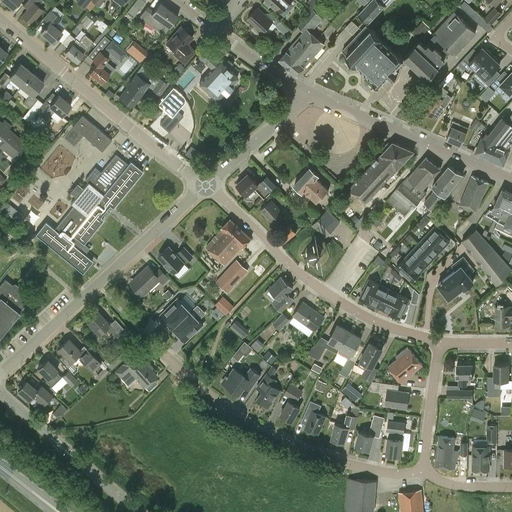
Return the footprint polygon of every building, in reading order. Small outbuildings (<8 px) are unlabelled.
[(1,0),(12,9),(18,0),(1,0)] [(30,0),(33,2),(21,16),(30,24),(42,10),(38,6),(43,0),(42,0),(30,0)] [(86,8),(92,0),(76,0),(75,2),(84,8),(85,7),(86,8)] [(103,0),(92,0),(86,8),(90,11),(95,4),(99,6),(103,0)] [(112,0),(110,3),(116,8),(120,3),(120,4),(122,0),(124,0),(128,3),(130,0),(112,0)] [(138,0),(135,0),(129,9),(135,14),(143,4),(138,0)] [(297,0),(265,0),(266,0),(271,5),(280,13),(281,13),(284,16),(298,1),(297,0)] [(321,0),(310,0),(308,3),(311,5),(308,8),(311,11),(321,0)] [(370,0),(358,15),(368,24),(385,5),(384,5),(388,0),(370,0)] [(461,4),(458,2),(454,5),(459,10),(462,7),(489,32),(493,27),(491,25),(484,19),(485,19),(469,4),(465,0),(461,4)] [(159,2),(153,10),(147,5),(139,16),(164,34),(169,27),(178,15),(159,2)] [(298,27),(303,32),(287,50),(279,59),(286,66),(289,63),(290,64),(294,58),(293,57),(302,47),(305,50),(308,46),(309,47),(317,38),(310,32),(323,18),(319,14),(321,12),(315,7),(298,27)] [(496,7),(485,19),(484,19),(491,25),(502,13),(496,7)] [(272,13),(267,17),(257,8),(247,19),(262,33),(272,22),(276,26),(281,21),(272,13)] [(42,19),(48,23),(40,32),(52,42),(58,36),(63,40),(62,42),(62,43),(70,34),(63,29),(61,31),(55,27),(62,18),(51,9),(42,19)] [(110,27),(100,18),(99,20),(89,11),(86,15),(94,22),(98,26),(96,28),(101,32),(97,37),(100,40),(105,34),(110,27)] [(419,40),(415,44),(404,56),(405,57),(412,64),(428,78),(439,66),(438,66),(445,59),(444,58),(451,51),(454,54),(475,32),(454,11),(433,34),(434,35),(429,41),(430,42),(426,47),(421,42),(419,40)] [(77,25),(72,31),(75,33),(78,29),(80,30),(83,26),(85,27),(91,19),(87,16),(82,23),(80,21),(77,25)] [(346,45),(342,50),(346,55),(345,54),(345,55),(356,65),(357,65),(361,68),(363,70),(365,72),(369,76),(372,79),(371,80),(378,86),(379,85),(379,84),(388,75),(391,78),(398,71),(397,70),(397,71),(396,70),(398,68),(396,66),(403,59),(404,58),(397,52),(382,38),(371,27),(370,28),(366,24),(362,28),(355,36),(346,45)] [(186,44),(192,37),(189,34),(190,32),(186,29),(184,30),(181,27),(166,43),(175,51),(173,53),(184,63),(195,51),(190,46),(189,47),(186,44)] [(70,34),(62,43),(68,47),(64,52),(76,62),(83,54),(93,41),(84,34),(79,41),(70,34)] [(324,44),(317,38),(309,47),(308,46),(305,50),(302,47),(293,57),(294,58),(290,64),(289,63),(286,66),(297,75),(305,66),(304,66),(324,44)] [(148,52),(134,41),(126,51),(140,62),(148,52)] [(109,73),(112,69),(104,62),(108,58),(100,50),(104,46),(100,42),(87,56),(96,63),(89,72),(101,83),(109,73)] [(109,56),(122,66),(130,56),(118,45),(109,56)] [(482,47),(473,57),(469,54),(459,65),(463,69),(465,67),(468,70),(472,66),(477,71),(492,55),(486,49),(485,50),(482,47)] [(219,61),(205,48),(197,56),(211,69),(198,84),(216,100),(237,77),(219,61)] [(498,60),(492,55),(477,71),(473,75),(486,87),(495,78),(491,74),(500,64),(497,61),(498,60)] [(179,62),(173,69),(178,74),(184,67),(179,62)] [(20,63),(9,76),(4,73),(0,78),(0,83),(4,87),(10,79),(20,86),(31,72),(20,63)] [(511,71),(505,79),(500,75),(491,84),(501,94),(504,90),(509,94),(511,90),(511,71)] [(31,72),(20,86),(29,94),(22,103),(29,108),(37,99),(33,95),(43,82),(31,72)] [(149,84),(135,74),(118,97),(132,107),(149,84)] [(160,78),(152,90),(160,96),(168,84),(160,78)] [(444,111),(443,110),(451,97),(439,89),(436,86),(433,84),(428,92),(434,96),(423,111),(432,117),(432,116),(437,120),(441,113),(442,113),(444,111)] [(58,94),(57,96),(52,92),(36,111),(35,110),(27,120),(29,122),(36,112),(47,120),(50,115),(57,121),(61,116),(62,115),(71,105),(58,94)] [(154,120),(161,112),(156,106),(148,115),(154,120)] [(476,151),(476,152),(489,157),(495,143),(511,123),(511,121),(511,114),(507,120),(502,116),(488,133),(486,132),(483,137),(482,137),(476,150),(476,151)] [(84,116),(82,115),(72,126),(102,151),(111,140),(106,136),(84,116)] [(163,120),(163,121),(159,118),(152,125),(156,130),(154,133),(161,138),(171,128),(163,120)] [(476,119),(470,127),(475,131),(481,122),(476,119)] [(450,125),(452,126),(446,138),(446,139),(461,146),(461,145),(467,132),(458,128),(459,124),(452,121),(450,125)] [(7,123),(0,131),(0,147),(3,150),(16,135),(8,129),(11,126),(7,123)] [(495,143),(489,157),(503,163),(504,162),(509,149),(508,148),(511,143),(511,141),(511,139),(511,123),(495,143)] [(16,135),(3,150),(14,159),(29,142),(25,138),(23,141),(16,135)] [(385,150),(373,162),(381,169),(403,146),(392,142),(390,144),(388,142),(383,148),(385,150)] [(413,151),(403,146),(381,169),(389,177),(398,167),(400,169),(404,164),(402,163),(413,151)] [(45,222),(35,234),(37,236),(82,273),(92,260),(84,254),(89,248),(85,245),(83,243),(103,219),(100,217),(109,205),(112,208),(142,171),(141,170),(130,161),(127,164),(115,154),(101,172),(95,167),(85,180),(88,182),(70,203),(73,206),(54,229),(45,222)] [(407,177),(402,183),(402,182),(386,200),(404,216),(411,207),(413,209),(421,199),(420,199),(426,192),(423,189),(440,168),(426,156),(408,177),(407,177)] [(381,169),(373,162),(366,169),(349,188),(365,203),(389,177),(381,169)] [(432,186),(435,188),(424,203),(433,210),(445,196),(463,174),(448,166),(432,186)] [(329,189),(316,177),(318,175),(310,168),(294,185),(302,192),(304,191),(316,203),(329,189)] [(267,175),(257,184),(248,173),(236,184),(246,195),(254,188),(264,198),(278,186),(267,175)] [(459,205),(475,212),(478,206),(488,183),(471,176),(459,205)] [(73,195),(80,186),(74,182),(68,191),(73,195)] [(501,190),(495,204),(504,208),(506,205),(508,206),(510,202),(511,197),(511,193),(502,189),(501,190)] [(499,218),(497,222),(511,229),(511,197),(510,202),(508,206),(506,205),(504,208),(499,218)] [(273,225),(284,215),(271,200),(260,210),(273,225)] [(5,211),(10,205),(5,201),(0,208),(5,211)] [(489,209),(484,214),(494,219),(497,222),(499,218),(504,208),(495,204),(492,210),(489,209)] [(15,212),(9,207),(5,212),(12,217),(15,212)] [(325,239),(339,222),(327,210),(312,226),(325,239)] [(431,220),(426,216),(417,225),(421,230),(431,220)] [(218,234),(236,251),(241,246),(242,247),(250,238),(230,219),(221,228),(222,229),(218,234)] [(283,243),(296,233),(289,224),(277,234),(283,243)] [(426,235),(442,249),(450,241),(434,226),(426,235)] [(476,255),(474,257),(497,285),(502,279),(511,269),(492,247),(476,229),(463,240),(463,241),(476,255)] [(236,251),(218,234),(206,247),(224,264),(236,251)] [(442,249),(426,235),(419,243),(434,257),(442,249)] [(434,257),(419,243),(411,251),(427,265),(434,257)] [(313,244),(311,245),(310,245),(309,246),(308,247),(307,248),(306,249),(306,250),(306,251),(306,253),(306,254),(306,255),(307,257),(308,258),(309,258),(310,259),(311,260),(313,260),(314,260),(315,260),(317,259),(318,259),(319,258),(320,257),(321,256),(321,255),(321,253),(322,252),(321,251),(321,249),(321,248),(320,247),(319,246),(318,245),(317,245),(315,244),(314,244),(313,244)] [(192,256),(191,255),(184,247),(179,252),(177,254),(169,246),(158,256),(173,272),(186,260),(188,261),(192,256)] [(398,254),(395,250),(390,255),(394,259),(398,254)] [(427,265),(411,251),(404,259),(419,273),(427,265)] [(237,259),(216,281),(228,292),(249,270),(237,259)] [(419,273),(404,259),(396,267),(412,282),(419,273)] [(474,281),(462,266),(461,265),(437,284),(443,292),(449,299),(463,287),(464,289),(474,281)] [(160,267),(154,273),(148,266),(141,272),(142,273),(131,284),(142,296),(159,280),(164,284),(170,278),(160,267)] [(294,299),(288,293),(292,288),(281,277),(269,290),(277,297),(272,303),(282,312),(294,299)] [(0,284),(0,335),(29,299),(20,291),(16,288),(5,279),(0,284)] [(369,303),(379,284),(369,279),(359,298),(369,303)] [(379,284),(369,303),(379,308),(388,289),(379,284)] [(162,293),(166,299),(173,294),(168,288),(162,293)] [(388,289),(379,308),(389,313),(399,294),(388,289)] [(414,289),(410,302),(417,304),(419,294),(414,289)] [(409,299),(399,294),(389,313),(399,318),(402,312),(404,313),(408,306),(406,304),(409,299)] [(234,306),(223,295),(215,304),(226,314),(234,306)] [(173,311),(164,320),(165,321),(164,322),(169,327),(170,326),(173,328),(190,311),(177,298),(168,307),(173,311)] [(314,331),(324,317),(303,301),(293,315),(314,331)] [(494,306),(495,325),(509,325),(509,319),(511,318),(511,306),(509,307),(509,306),(494,306)] [(115,319),(109,324),(98,311),(86,322),(98,335),(103,331),(108,337),(112,333),(116,337),(125,330),(115,319)] [(203,325),(190,311),(173,328),(175,330),(173,332),(179,337),(180,336),(181,337),(189,329),(194,333),(203,325)] [(280,330),(290,319),(283,312),(272,323),(280,330)] [(321,337),(314,345),(305,352),(319,360),(325,349),(324,349),(325,347),(337,353),(337,352),(349,331),(337,324),(328,340),(321,337)] [(246,332),(238,325),(233,331),(241,338),(246,332)] [(361,337),(349,331),(337,352),(348,358),(340,373),(347,377),(355,361),(350,358),(352,354),(361,337)] [(265,344),(257,338),(250,346),(258,352),(265,344)] [(84,346),(79,350),(68,339),(57,349),(63,354),(59,357),(68,366),(71,363),(70,361),(76,355),(92,372),(100,364),(84,346)] [(135,346),(131,340),(126,344),(130,350),(135,346)] [(377,344),(375,345),(370,342),(360,360),(367,364),(361,376),(373,381),(379,368),(373,366),(382,349),(382,346),(377,344)] [(395,356),(397,359),(388,366),(401,382),(422,365),(409,349),(407,347),(395,356)] [(238,359),(243,353),(239,349),(233,356),(238,359)] [(141,358),(136,363),(130,356),(122,363),(122,364),(114,371),(121,378),(129,372),(135,378),(137,377),(145,386),(149,390),(158,382),(153,378),(156,375),(141,358)] [(61,377),(56,371),(57,370),(47,359),(37,368),(47,379),(45,380),(51,386),(61,377)] [(467,386),(467,377),(472,377),(472,364),(470,364),(470,363),(465,363),(465,364),(456,364),(456,377),(458,377),(458,386),(467,386)] [(280,390),(273,385),(277,379),(271,375),(277,367),(272,364),(267,372),(266,372),(256,387),(262,392),(257,399),(268,407),(280,390)] [(493,364),(493,376),(488,376),(488,396),(501,395),(501,380),(508,380),(508,364),(493,364)] [(99,381),(109,372),(104,367),(98,374),(95,377),(99,381)] [(251,367),(244,376),(233,368),(229,375),(227,374),(226,376),(222,382),(239,394),(244,387),(249,391),(261,375),(251,367)] [(77,379),(68,370),(61,376),(70,385),(77,379)] [(319,380),(315,387),(322,390),(326,384),(319,380)] [(41,384),(36,390),(26,381),(17,391),(19,393),(17,395),(25,401),(27,399),(28,400),(32,396),(43,405),(53,394),(41,384)] [(408,392),(398,391),(399,384),(372,381),(367,389),(387,392),(385,405),(406,408),(408,392)] [(290,398),(289,401),(288,400),(280,415),(292,422),(300,407),(295,404),(303,390),(290,382),(283,394),(290,398)] [(357,399),(361,390),(345,383),(341,391),(357,399)] [(472,389),(458,389),(457,389),(457,398),(473,398),(472,389)] [(481,408),(484,401),(478,398),(475,405),(481,408)] [(307,408),(312,410),(304,428),(318,434),(325,416),(318,413),(321,405),(310,400),(307,408)] [(61,403),(53,413),(58,418),(67,408),(61,403)] [(346,413),(343,425),(335,423),(330,439),(344,443),(348,428),(349,428),(355,429),(358,416),(360,408),(352,406),(350,414),(346,413)] [(482,421),(485,411),(473,407),(470,417),(482,421)] [(374,414),(368,434),(359,431),(355,446),(370,450),(374,436),(379,437),(385,417),(374,414)] [(389,432),(388,438),(388,437),(386,454),(400,456),(402,439),(403,433),(404,433),(405,422),(388,420),(386,431),(389,432)] [(487,424),(486,443),(497,443),(497,424),(487,424)] [(451,461),(455,438),(439,436),(434,466),(450,469),(450,468),(454,469),(455,461),(451,461)] [(473,446),(472,469),(488,470),(488,446),(473,446)] [(373,511),(374,508),(376,481),(351,478),(347,478),(344,510),(355,511),(365,511),(373,511)] [(423,511),(421,490),(398,493),(399,505),(400,511),(423,511)]
